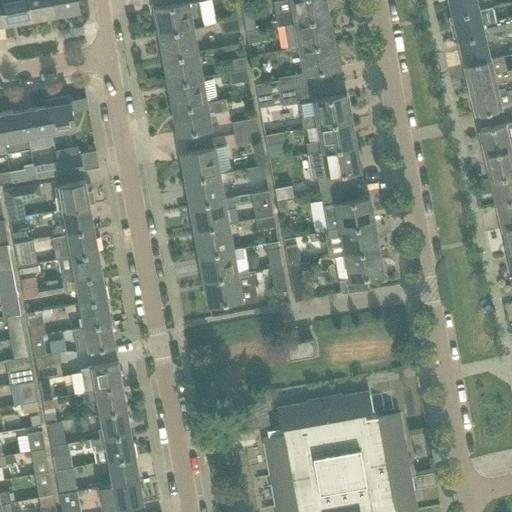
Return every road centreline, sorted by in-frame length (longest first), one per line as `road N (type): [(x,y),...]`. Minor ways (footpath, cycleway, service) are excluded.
road 1 (residential): [(465,495),(376,0)]
road 2 (residential): [(193,511),(111,59)]
